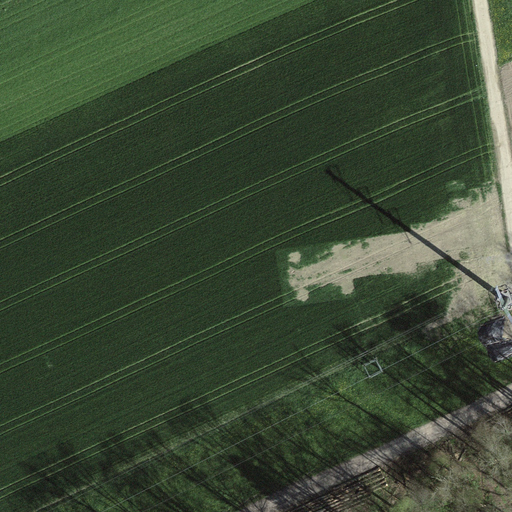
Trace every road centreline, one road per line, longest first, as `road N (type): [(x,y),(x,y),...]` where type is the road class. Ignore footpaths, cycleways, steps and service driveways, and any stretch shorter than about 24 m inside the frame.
road 1 (track): [(511,391),(252,511)]
road 2 (track): [(476,0),(511,221)]
